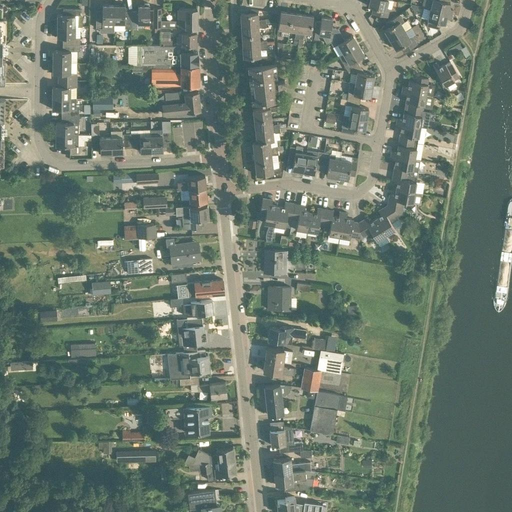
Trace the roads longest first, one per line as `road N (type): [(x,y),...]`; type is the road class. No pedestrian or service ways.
road 1 (residential): [(218,155),(48,160),(41,23),(53,0)]
road 2 (residential): [(258,511),(223,192)]
road 3 (residential): [(223,192),(280,185),(351,196),(363,190),(373,178),(390,68)]
road 4 (residential): [(218,155),(208,0)]
